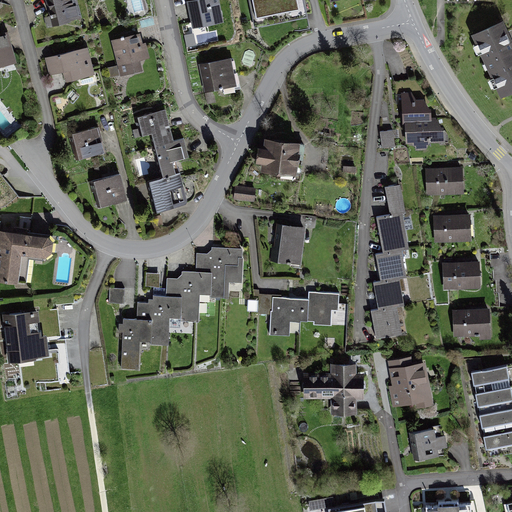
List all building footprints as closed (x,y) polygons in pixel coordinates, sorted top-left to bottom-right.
[(47,0),(51,15),(45,17),(47,27),(71,21),(70,19),(82,16),(77,0),(47,0)] [(219,0),(186,0),(192,27),(224,21),(219,0)] [(303,0),(248,0),(255,28),(307,17),(303,0)] [(511,86),(511,39),(506,25),(475,38),(498,93),(511,86)] [(8,30),(0,32),(0,66),(17,62),(8,30)] [(141,32),(111,39),(117,65),(108,67),(110,77),(143,70),(141,60),(150,58),(146,41),(143,42),(141,32)] [(88,46),(45,57),(50,75),(63,71),(65,81),(95,73),(88,46)] [(231,57),(199,63),(205,91),(237,85),(231,57)] [(402,93),(404,118),(427,116),(421,98),(402,93)] [(161,110),(135,117),(138,131),(149,128),(162,177),(145,181),(154,213),(182,205),(189,203),(180,171),(173,173),(171,163),(189,158),(184,138),(169,142),(161,110)] [(434,121),(406,123),(408,143),(448,140),(434,121)] [(99,126),(73,132),(79,158),(105,151),(99,126)] [(394,129),(380,131),(382,148),(396,146),(394,129)] [(262,149),(253,148),(251,163),(261,164),(260,171),(294,175),(298,143),(263,139),(262,149)] [(455,168),(423,170),(424,195),(456,192),(455,168)] [(121,173),(94,179),(101,205),(127,199),(121,173)] [(398,180),(381,183),(386,212),(400,210),(404,209),(398,180)] [(248,188),(228,187),(227,198),(247,199),(248,188)] [(386,212),(373,215),(376,232),(379,250),(398,247),(407,245),(400,210),(386,212)] [(460,215),(429,218),(431,244),(463,241),(460,215)] [(306,225),(275,222),(270,260),(302,263),(306,225)] [(53,241),(48,235),(0,228),(0,280),(18,283),(22,254),(46,257),(52,252),(53,241)] [(137,320),(123,319),(123,324),(119,324),(119,330),(122,330),(120,367),(138,368),(140,341),(166,343),(167,318),(198,320),(199,296),(228,298),(229,282),(243,283),(244,258),(240,258),(241,248),(211,246),(208,253),(196,252),(195,273),(183,272),(177,279),(168,279),(167,297),(153,296),(153,300),(147,300),(147,303),(138,303),(137,320)] [(379,250),(372,251),(374,265),(376,278),(398,274),(402,273),(398,247),(379,250)] [(471,261),(439,264),(442,288),(473,285),(471,261)] [(376,278),(369,279),(371,294),(374,308),(395,304),(403,302),(398,274),(376,278)] [(122,288),(106,287),(105,301),(121,302),(122,288)] [(339,292),(309,291),(308,298),(307,320),(314,320),(314,324),(331,325),(332,309),(338,310),(339,292)] [(301,320),(307,320),(308,298),(273,296),(272,310),(271,310),(270,334),(289,335),(290,321),(301,321),(301,320)] [(370,322),(373,335),(400,330),(395,304),(374,308),(368,309),(370,322)] [(481,309),(451,311),(452,334),(474,332),(474,337),(483,337),(481,309)] [(34,311),(6,314),(8,327),(4,327),(8,364),(47,360),(45,337),(37,338),(34,311)] [(406,357),(385,361),(392,403),(410,400),(412,408),(428,405),(420,362),(407,364),(406,357)] [(327,376),(296,375),(296,398),(325,398),(325,414),(350,414),(350,396),(358,396),(359,372),(349,372),(349,363),(327,362),(327,376)] [(498,365),(464,373),(467,386),(501,378),(498,365)] [(503,386),(470,393),(473,406),(505,399),(503,386)] [(508,407),(473,413),(475,426),(510,420),(508,407)] [(436,426),(404,431),(408,459),(440,454),(436,426)] [(511,432),(511,430),(479,436),(481,449),(511,442),(511,432)] [(378,511),(376,499),(321,509),(321,511),(378,511)] [(431,506),(421,506),(420,511),(460,511),(460,503),(453,504),(452,499),(431,500),(431,506)] [(511,511),(511,499),(500,502),(502,511),(511,511)]
